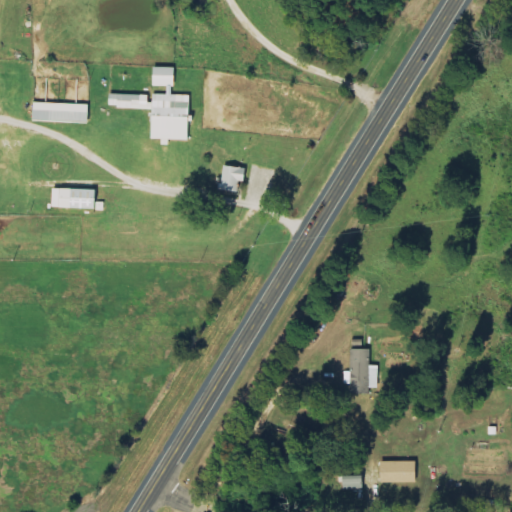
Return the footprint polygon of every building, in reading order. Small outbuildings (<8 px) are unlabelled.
[(172,67),(151,67),(150,85),(172,85),(172,67)] [(186,139),(185,95),(170,95),(170,85),(165,85),(165,94),(149,94),(150,139),(186,139)] [(148,109),(148,95),(107,94),(106,107),(148,109)] [(87,104),(32,102),(31,120),(87,122),(87,104)] [(242,167),(219,167),(218,191),(236,191),(236,182),(242,182),(242,167)] [(50,208),(94,208),(95,190),(51,189),(50,208)] [(377,388),(377,366),(368,366),(369,349),(362,349),(362,340),(350,340),(349,372),(343,372),(343,384),(348,385),(348,394),(368,394),(368,388),(377,388)] [(414,462),(377,461),(377,482),(414,483),(414,462)] [(339,476),(339,490),(361,489),(361,475),(339,476)]
